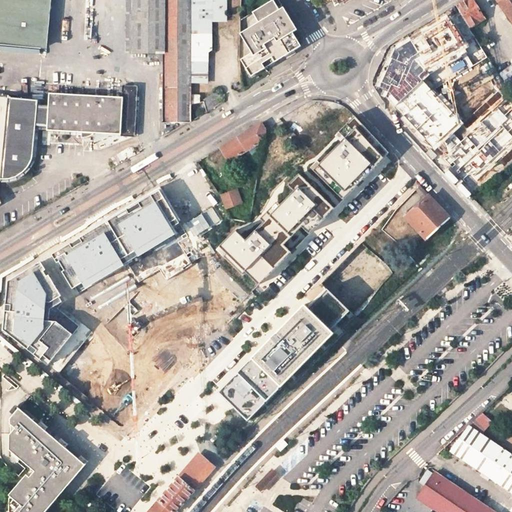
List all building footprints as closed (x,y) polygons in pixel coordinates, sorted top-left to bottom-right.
[(0,0),(0,46),(44,50),(48,0),(0,0)] [(125,0),(125,52),(133,53),(133,0),(125,0)] [(163,0),(133,0),(133,53),(164,53),(163,0)] [(163,0),(164,53),(164,121),(190,122),(190,94),(190,80),(190,65),(190,0),(163,0)] [(190,0),(190,65),(211,64),(210,20),(226,20),(225,0),(190,0)] [(279,10),(273,0),(272,0),(252,12),(258,23),(240,34),(252,53),(241,60),(251,76),(299,47),(291,34),(297,30),(283,8),(279,10)] [(485,18),(479,9),(475,11),(468,0),(464,0),(456,5),(470,27),(485,18)] [(468,0),(475,11),(479,9),(473,0),(468,0)] [(511,0),(496,0),(511,22),(511,0)] [(473,32),(470,27),(456,5),(443,13),(441,14),(457,41),(473,32)] [(396,72),(398,67),(403,55),(388,49),(381,65),(376,78),(377,78),(375,84),(388,90),(396,72)] [(449,70),(458,74),(463,71),(454,58),(449,70)] [(211,80),(211,64),(190,65),(190,80),(211,80)] [(133,134),(135,88),(124,87),(123,92),(123,97),(121,134),(133,134)] [(47,127),(47,130),(121,134),(123,97),(49,93),(48,105),(38,105),(35,126),(47,127)] [(190,122),(207,112),(203,101),(199,102),(198,94),(190,94),(190,122)] [(478,116),(461,97),(443,114),(460,133),(478,116)] [(511,98),(502,104),(511,121),(511,98)] [(38,103),(7,101),(2,181),(6,181),(8,181),(11,180),(15,179),(19,178),(21,177),(24,175),(26,173),(28,170),(30,167),(31,164),(35,126),(38,105),(38,103)] [(302,139),(309,135),(317,130),(333,121),(329,115),(321,101),(302,112),(283,123),(295,143),(302,139)] [(333,121),(317,130),(324,140),(343,129),(333,113),(329,115),(333,121)] [(396,155),(359,120),(313,168),(349,203),(396,155)] [(220,147),(228,161),(248,149),(264,139),(265,134),(265,130),(261,122),(220,147)] [(262,148),(264,139),(248,149),(252,155),(262,148)] [(476,161),(460,143),(446,157),(462,174),(476,161)] [(333,209),(301,177),(260,219),(264,223),(247,241),(240,233),(222,251),(257,286),(333,209)] [(415,189),(424,199),(429,195),(419,185),(415,189)] [(241,202),(237,189),(221,195),(225,207),(241,202)] [(159,190),(54,253),(74,287),(180,224),(172,210),(168,205),(159,190)] [(449,218),(429,195),(424,199),(404,218),(424,240),(449,218)] [(190,240),(203,233),(198,226),(186,233),(190,240)] [(209,256),(212,240),(206,231),(203,233),(190,240),(201,260),(209,256)] [(38,263),(8,281),(3,330),(47,365),(79,326),(57,309),(62,302),(38,263)] [(350,313),(326,289),(310,305),(305,303),(219,391),(253,424),(341,334),(335,328),(350,313)] [(67,304),(94,305),(94,291),(67,291),(67,304)] [(83,340),(68,360),(104,386),(119,366),(83,340)] [(167,354),(159,348),(153,343),(104,402),(125,419),(118,428),(126,434),(148,409),(183,367),(167,354)] [(195,349),(188,344),(177,356),(184,362),(195,349)] [(170,350),(163,345),(159,348),(167,354),(170,350)] [(19,407),(10,418),(10,423),(15,428),(10,434),(9,449),(32,468),(35,471),(30,476),(27,474),(9,494),(11,496),(16,500),(9,509),(9,511),(44,511),(86,464),(19,407)] [(482,413),(475,422),(486,431),(494,421),(482,413)] [(451,450),(482,471),(499,446),(468,425),(451,450)] [(281,452),(289,445),(284,440),(276,447),(281,452)] [(482,471),(511,491),(511,455),(499,446),(482,471)] [(215,466),(199,453),(179,476),(195,490),(215,466)] [(32,468),(27,474),(30,476),(35,471),(32,468)] [(493,511),(467,494),(435,472),(434,473),(428,469),(419,481),(425,485),(418,496),(440,511),(493,511)] [(271,470),(255,487),(260,491),(276,474),(271,470)] [(175,511),(179,508),(184,502),(192,493),(175,481),(168,489),(159,500),(153,507),(148,511),(175,511)]
